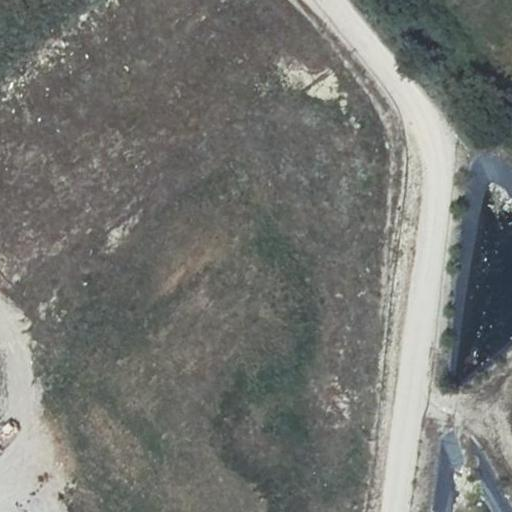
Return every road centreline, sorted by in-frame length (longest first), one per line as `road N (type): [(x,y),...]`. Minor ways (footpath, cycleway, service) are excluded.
road 1 (track): [(0,23),(9,41),(64,58),(180,201),(157,511)]
road 2 (track): [(209,0),(337,143),(327,389),(305,511)]
road 3 (track): [(314,0),(376,80),(416,178),(376,511)]
road 4 (track): [(0,171),(49,232),(58,266),(0,467)]
road 5 (track): [(77,511),(62,415),(0,284)]
